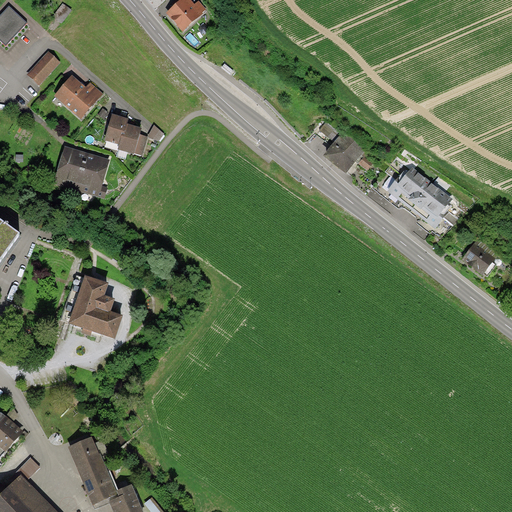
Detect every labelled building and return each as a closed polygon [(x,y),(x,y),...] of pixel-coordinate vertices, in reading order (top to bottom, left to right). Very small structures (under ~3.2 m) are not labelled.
[(182,0),(166,14),(182,33),(203,15),(202,13),(206,10),(199,1),(195,5),(190,0),(182,0)] [(9,7),(0,16),(0,40),(6,46),(27,23),(9,7)] [(26,75),(39,86),(60,63),(48,51),(26,75)] [(103,94),(90,83),(86,87),(72,76),(54,96),(81,120),(103,94)] [(129,120),(112,115),(104,141),(119,146),(122,135),(124,136),(127,125),(129,120)] [(335,143),(342,134),(326,122),(319,131),(335,143)] [(142,129),(127,125),(124,136),(122,135),(119,146),(118,150),(134,155),(135,153),(140,135),(142,129)] [(164,134),(154,125),(147,137),(149,138),(159,141),(164,134)] [(366,149),(344,132),(342,134),(335,143),(323,158),(346,175),(366,149)] [(147,137),(140,135),(135,153),(143,156),(149,138),(147,137)] [(77,191),(88,154),(65,147),(54,184),(77,191)] [(88,154),(77,191),(104,199),(108,188),(102,186),(110,160),(88,154)] [(374,163),(365,156),(359,164),(368,171),(374,163)] [(453,200),(413,168),(399,185),(395,182),(387,192),(435,230),(444,220),(440,217),(453,200)] [(0,264),(20,236),(0,221),(0,264)] [(475,244),(462,261),(483,276),(495,260),(475,244)] [(108,284),(85,277),(69,325),(116,340),(123,318),(111,314),(115,301),(104,297),(108,284)] [(23,432),(5,417),(0,423),(0,448),(5,453),(23,432)] [(93,438),(68,448),(93,506),(118,496),(116,492),(93,438)] [(31,458),(17,472),(21,476),(26,481),(40,468),(31,458)] [(21,476),(0,496),(0,511),(57,511),(26,481),(21,476)] [(143,511),(132,486),(116,492),(118,496),(119,498),(109,503),(113,511),(143,511)]
